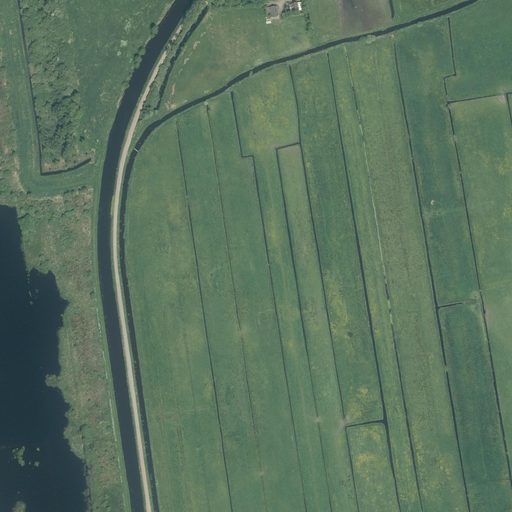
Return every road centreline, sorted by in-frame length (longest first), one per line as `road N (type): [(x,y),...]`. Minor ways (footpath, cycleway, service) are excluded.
road 1 (track): [(148,511),(116,270),(117,192),(151,81),(198,0)]
road 2 (track): [(128,511),(94,207),(122,86),(168,0)]
